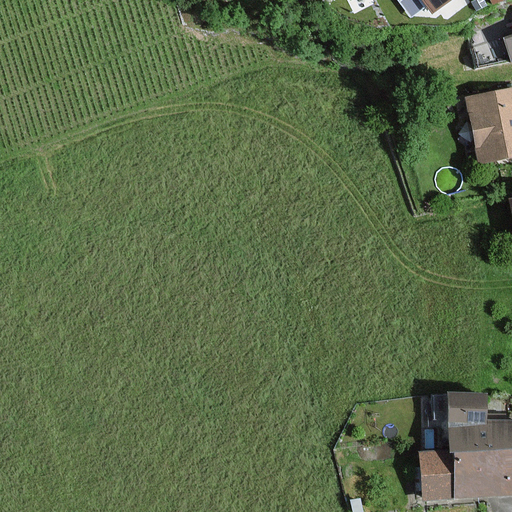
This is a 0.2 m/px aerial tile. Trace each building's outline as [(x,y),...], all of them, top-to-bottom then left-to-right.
[(448,0),(421,0),(431,13),(448,0)] [(511,35),(503,38),(511,64),(511,63),(511,35)] [(511,90),(466,98),(476,161),(511,155),(511,90)] [(483,396),(449,396),(450,452),(450,498),(511,497),(511,421),(483,422),(483,396)] [(419,499),(450,498),(450,452),(418,452),(419,499)]
